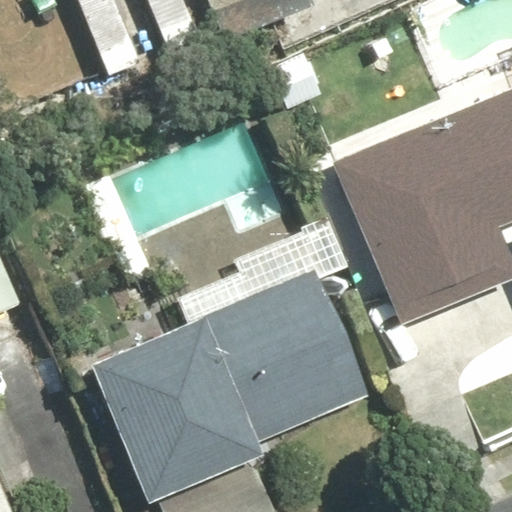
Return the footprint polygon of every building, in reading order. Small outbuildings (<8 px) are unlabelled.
[(193,27),(181,0),(70,0),(99,67),(193,27)] [(286,0),(208,0),(221,28),(286,0)] [(511,82),(322,157),(388,325),(511,276),(511,273),(494,228),(511,220),(511,82)] [(0,247),(0,301),(19,294),(0,247)] [(306,266),(75,359),(131,498),(362,405),(306,266)] [(8,511),(0,493),(0,511),(8,511)]
